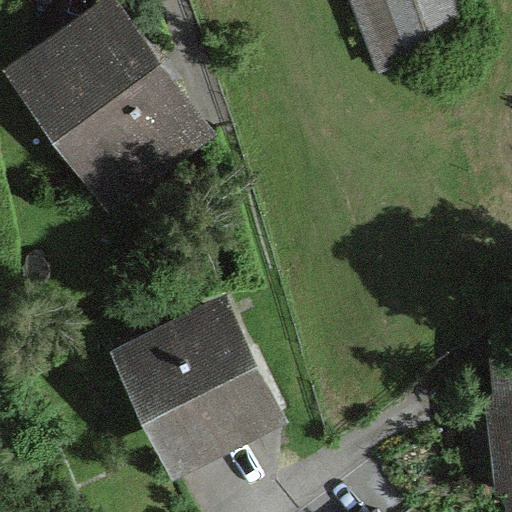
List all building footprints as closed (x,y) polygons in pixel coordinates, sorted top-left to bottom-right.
[(233,130),(140,0),(130,0),(33,68),(129,204),(233,130)] [(350,0),(376,68),(474,32),(461,0),(350,0)] [(132,473),(252,422),(198,296),(78,348),(132,473)] [(511,343),(491,346),(495,381),(486,382),(496,481),(505,480),(508,510),(511,509),(511,343)] [(384,511),(374,499),(358,511),(384,511)]
